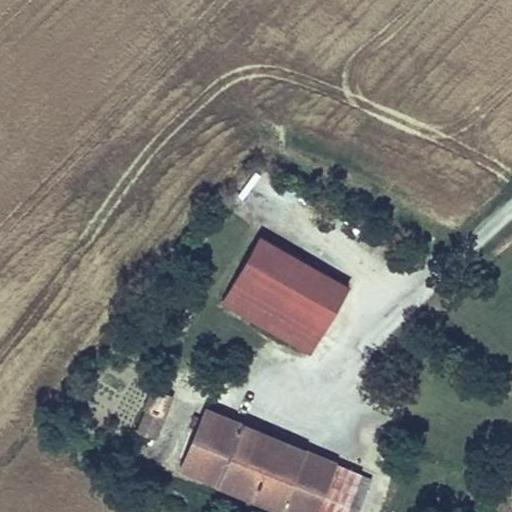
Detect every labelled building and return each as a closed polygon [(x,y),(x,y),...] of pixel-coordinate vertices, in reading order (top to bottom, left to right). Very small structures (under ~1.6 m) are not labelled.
[(347,282),(257,232),(219,300),(308,351),(347,282)] [(174,395),(154,386),(135,428),(154,437),(174,395)] [(278,508),(304,447),(203,405),(177,466),(278,508)] [(287,511),(316,511),(338,461),(304,447),(278,508),(287,511)] [(343,511),(361,471),(338,461),(316,511),(343,511)]
